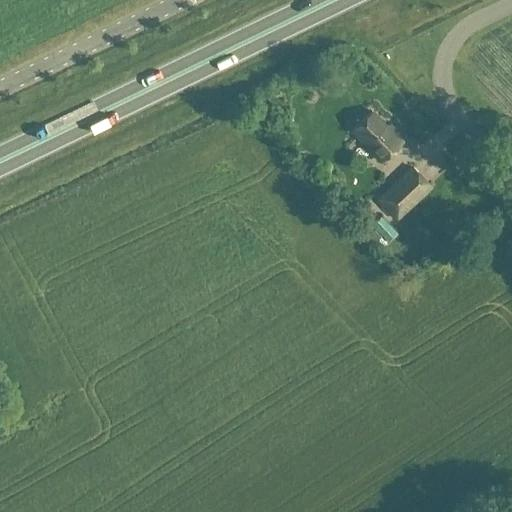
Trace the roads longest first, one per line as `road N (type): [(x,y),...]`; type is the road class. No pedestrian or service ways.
road 1 (unknown): [(415,53),(0,255)]
road 2 (trunk): [(0,163),(336,0)]
road 3 (unclassified): [(0,88),(182,0)]
road 4 (unclassified): [(511,3),(451,41),(442,81),(455,116)]
